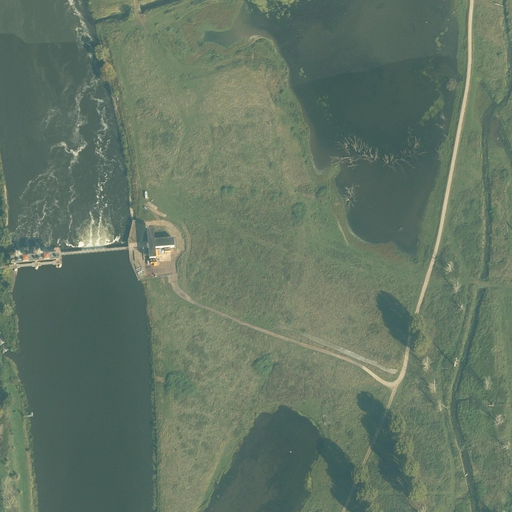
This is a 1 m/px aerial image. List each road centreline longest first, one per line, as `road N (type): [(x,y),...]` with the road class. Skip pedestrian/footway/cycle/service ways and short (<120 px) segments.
road 1 (track): [(394,389),(338,358),(193,304),(177,290),(172,240),(155,215)]
road 2 (track): [(425,281),(460,124),(471,0)]
road 3 (track): [(344,511),(401,372),(425,281)]
